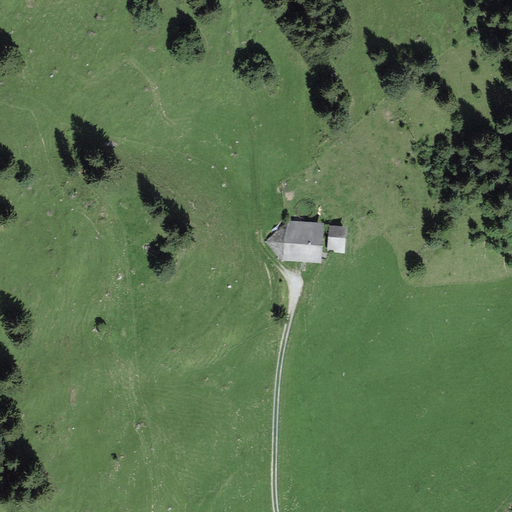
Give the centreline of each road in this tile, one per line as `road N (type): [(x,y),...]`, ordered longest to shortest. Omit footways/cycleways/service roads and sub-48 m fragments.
road 1 (track): [(296,278),(260,245),(234,0)]
road 2 (track): [(296,278),(275,403),(278,511)]
